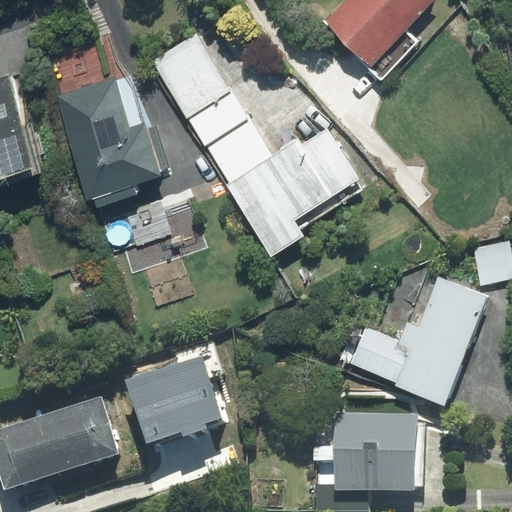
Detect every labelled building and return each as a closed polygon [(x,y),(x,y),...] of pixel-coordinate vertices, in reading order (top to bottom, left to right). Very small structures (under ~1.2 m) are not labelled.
[(350,0),(334,18),(383,63),(440,0),(350,0)] [(325,229),(315,213),(379,174),(348,123),(320,140),(312,128),(275,151),(203,35),(163,60),(284,255),(325,229)] [(24,63),(0,71),(0,168),(1,171),(56,152),(24,63)] [(131,70),(69,92),(109,201),(154,186),(150,174),(178,164),(161,114),(148,118),(131,70)] [(511,239),(478,248),(486,279),(511,272),(511,239)] [(500,289),(447,271),(431,321),(416,316),(408,338),(371,326),(359,362),(464,397),(500,289)] [(118,394),(0,432),(0,435),(18,491),(137,452),(118,394)] [(346,411),(345,447),(321,446),(320,461),(344,462),(343,490),(430,492),(432,414),(346,411)]
